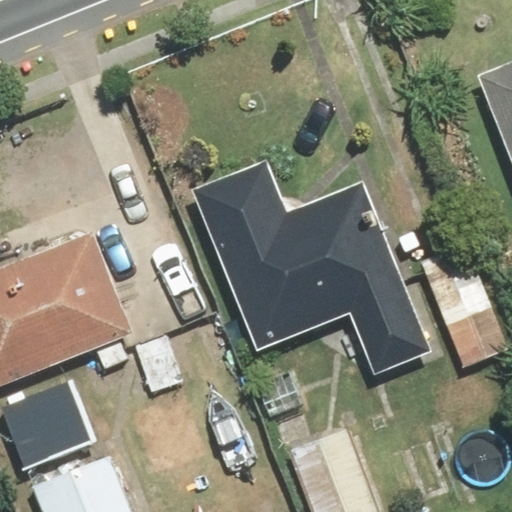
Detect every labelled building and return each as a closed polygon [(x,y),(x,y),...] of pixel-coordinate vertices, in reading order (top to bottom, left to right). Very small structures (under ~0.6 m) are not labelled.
[(511,61),(490,71),(511,123),(511,61)] [(278,157),(206,185),(271,350),(362,314),(385,374),(445,351),(377,177),(298,208),(278,157)] [(511,337),(474,241),(429,259),(472,366),(511,350),(511,337)] [(72,243),(0,269),(0,383),(110,344),(72,243)] [(198,328),(134,353),(155,406),(219,381),(198,328)] [(388,511),(357,425),(299,446),(322,511),(388,511)] [(79,436),(30,454),(51,511),(145,511),(124,455),(91,468),(79,436)]
